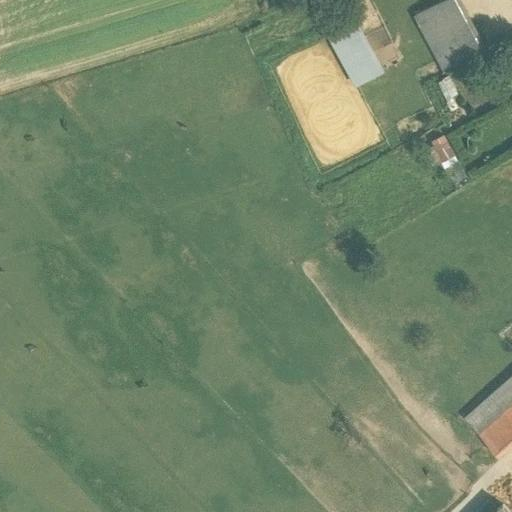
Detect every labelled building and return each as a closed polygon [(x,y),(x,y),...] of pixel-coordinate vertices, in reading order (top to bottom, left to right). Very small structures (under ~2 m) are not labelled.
[(485,49),(459,0),(446,0),(418,15),(446,70),(485,49)] [(384,71),(358,23),(330,38),(356,86),(384,71)] [(447,102),(459,96),(451,77),(439,83),(447,102)] [(450,105),(441,108),(444,115),(453,112),(450,105)] [(467,170),(454,152),(444,158),(457,177),(467,170)] [(511,377),(464,419),(478,435),(511,405),(511,377)] [(511,405),(478,435),(497,456),(511,443),(511,405)]
